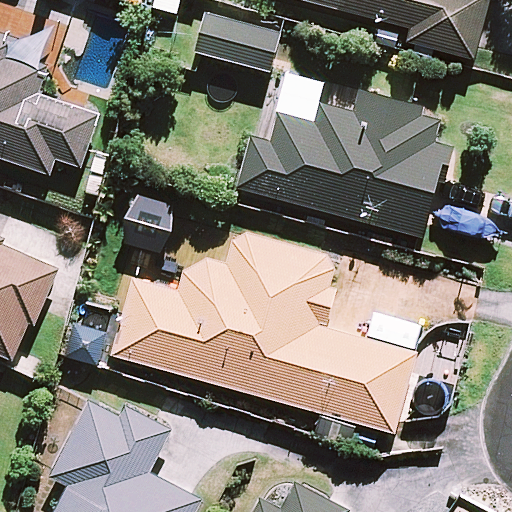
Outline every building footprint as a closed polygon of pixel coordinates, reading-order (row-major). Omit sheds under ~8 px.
[(295,0),(411,30),(407,43),(472,60),(487,2),(479,0),(295,0)] [(280,35),(205,16),(195,54),(270,74),(280,35)] [(0,159),(49,176),(55,160),(83,169),(100,119),(33,96),(41,72),(0,58),(9,33),(0,30),(0,159)] [(440,116),(358,95),(353,115),(319,107),(315,126),(278,117),(271,145),(252,141),(239,191),(423,238),(446,149),(432,145),(440,116)] [(340,262),(238,234),(228,268),(194,259),(184,295),(134,281),(113,357),(393,434),(415,353),(322,327),(340,262)] [(0,356),(15,364),(58,269),(0,243),(0,356)] [(167,437),(125,416),(122,421),(88,404),(52,479),(69,487),(56,511),(193,511),(199,500),(148,475),(167,437)] [(346,511),(296,485),(280,511),(261,502),(255,511),(346,511)]
